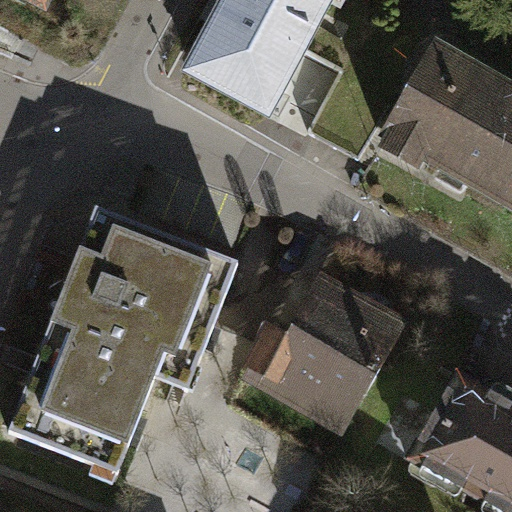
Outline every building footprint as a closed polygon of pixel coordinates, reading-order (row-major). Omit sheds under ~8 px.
[(16,0),(48,15),(55,0),(16,0)] [(218,0),(185,63),(272,109),(330,0),(218,0)] [(387,137),(503,203),(511,187),(511,93),(437,50),(387,137)] [(511,187),(503,203),(511,208),(511,187)] [(230,265),(88,209),(0,430),(0,432),(109,476),(147,379),(179,392),(230,265)] [(313,282),(260,377),(342,423),(395,327),(313,282)] [(511,511),(511,410),(449,375),(400,462),(490,511),(511,511)]
